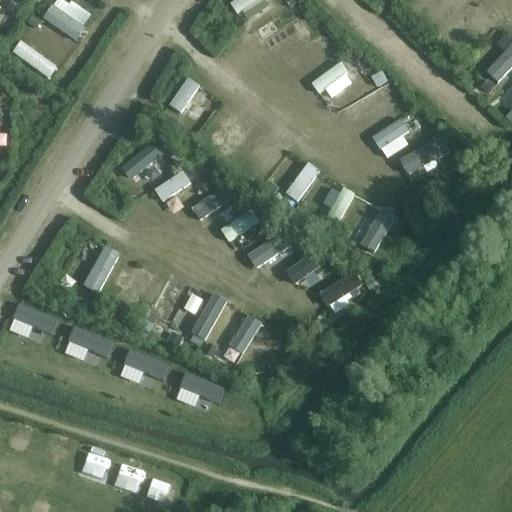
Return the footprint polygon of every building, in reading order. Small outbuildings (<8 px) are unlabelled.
[(234,0),(231,2),(239,15),(261,0),(234,0)] [(45,14),(77,38),(85,27),(54,3),(45,14)] [(268,53),(301,41),(295,24),(262,36),(268,53)] [(14,50),(49,77),(58,65),(23,38),(14,50)] [(484,75),(496,85),(511,65),(511,42),(484,75)] [(297,84),(332,68),(323,49),(288,64),(297,84)] [(342,63),(313,83),(321,95),(350,75),(342,63)] [(200,86),(188,78),(169,106),(181,114),(200,86)] [(382,101),(350,118),(357,132),(389,115),(382,101)] [(405,116),(373,137),(381,149),(412,128),(405,116)] [(239,175),(261,138),(249,130),(227,168),(239,175)] [(442,140),(401,161),(408,175),(449,153),(442,140)] [(123,164),(134,179),(162,159),(152,144),(123,164)] [(283,194),(296,203),(317,173),(304,164),(283,194)] [(190,168),(154,190),(161,202),(197,180),(190,168)] [(326,216),(335,221),(351,191),(343,187),(326,216)] [(224,188),(194,208),(203,221),(233,201),(224,188)] [(254,208),(223,229),(230,240),(261,219),(254,208)] [(381,209),(357,241),(369,249),(392,218),(381,209)] [(292,229),(250,256),(258,268),(299,241),(292,229)] [(105,246),(83,285),(98,293),(120,254),(105,246)] [(325,252),(291,276),(298,286),(332,262),(325,252)] [(153,274),(140,267),(120,302),(133,309),(153,274)] [(357,272),(321,294),(329,307),(365,285),(357,272)] [(191,288),(175,279),(152,320),(168,329),(191,288)] [(213,292),(189,336),(203,344),(228,300),(213,292)] [(60,321),(19,303),(11,321),(53,338),(60,321)] [(112,341),(75,326),(69,339),(106,355),(112,341)] [(231,365),(243,373),(266,339),(254,331),(231,365)] [(170,367),(128,349),(122,362),(165,380),(170,367)] [(226,388),(185,371),(178,387),(220,405),(226,388)]
